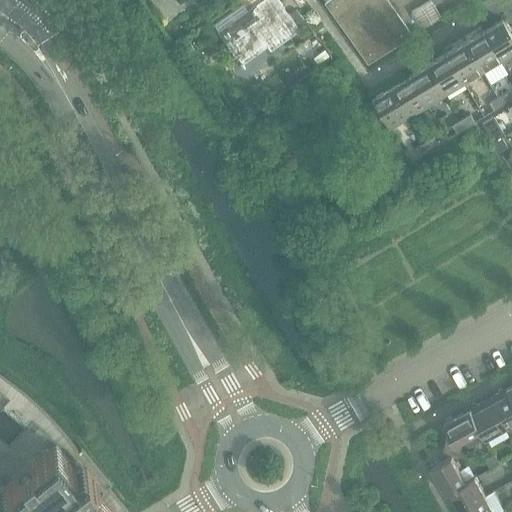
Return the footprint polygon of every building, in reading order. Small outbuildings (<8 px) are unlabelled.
[(232,51),(237,58),(236,59),(238,62),(239,62),(241,63),(267,45),(270,50),(289,36),(288,34),(298,27),(288,13),(284,15),(281,10),(284,8),(278,0),(260,0),(217,31),(231,51),(232,51)] [(347,34),(362,54),(361,55),(362,56),(363,55),(367,62),(412,35),(405,25),(404,24),(386,0),(326,0),(324,1),(332,12),(331,12),(332,13),(347,33),(346,33),(347,34)] [(483,31),(501,61),(511,54),(511,36),(502,19),(483,31)] [(483,31),(464,42),(482,72),(501,61),(483,31)] [(187,40),(181,45),(188,54),(195,50),(187,40)] [(464,42),(446,53),(464,83),(482,72),(464,42)] [(446,53),(427,64),(445,94),(464,83),(446,53)] [(427,64),(409,76),(427,105),(445,94),(427,64)] [(409,76),(390,87),(408,117),(427,105),(409,76)] [(390,87),(371,98),(389,128),(408,117),(390,87)] [(498,97),(502,105),(511,99),(507,91),(498,97)] [(498,97),(488,103),(493,111),(502,105),(498,97)] [(470,114),(461,119),(465,128),(475,122),(470,114)] [(461,119),(451,125),(456,133),(465,128),(461,119)] [(496,128),(488,133),(493,142),(501,137),(496,128)] [(424,142),(428,150),(437,144),(433,136),(424,142)] [(501,137),(493,142),(499,151),(507,146),(501,137)] [(424,142),(414,147),(419,155),(428,150),(424,142)] [(511,395),(508,388),(489,398),(505,427),(511,423),(511,395)] [(481,429),(485,437),(486,438),(505,427),(489,398),(470,409),(481,429)] [(485,437),(481,429),(470,409),(444,423),(453,439),(446,443),(444,447),(461,451),(463,444),(461,440),(464,438),(469,447),(485,437)] [(96,491),(87,481),(94,475),(86,465),(79,471),(70,460),(70,459),(55,441),(0,486),(13,503),(20,511),(109,511),(112,510),(97,491),(96,491)] [(447,458),(432,467),(446,493),(466,482),(466,481),(455,461),(459,459),(461,451),(444,447),(443,451),(447,458)] [(495,454),(485,460),(490,468),(499,463),(495,454)] [(466,481),(466,482),(446,493),(457,511),(486,495),(475,476),(466,481)] [(486,495),(457,511),(456,511),(498,511),(505,509),(494,490),(486,495)]
